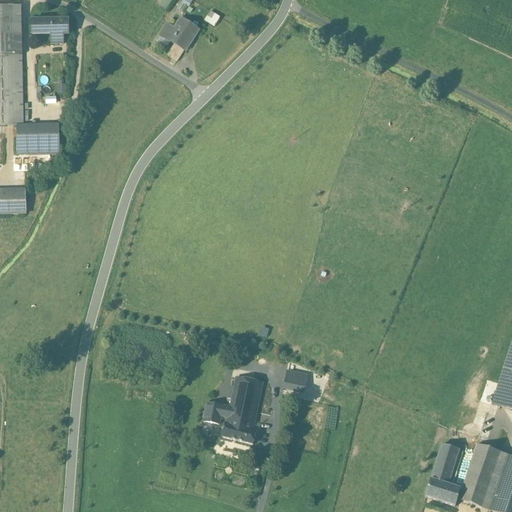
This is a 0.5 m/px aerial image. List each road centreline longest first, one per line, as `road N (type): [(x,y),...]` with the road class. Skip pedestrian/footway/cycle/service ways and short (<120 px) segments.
road 1 (tertiary): [(206,97),(132,178),(80,377),(69,511)]
road 2 (unclassified): [(511,117),(290,6)]
road 3 (residential): [(206,97),(49,0)]
road 4 (tertiary): [(290,6),(273,34),(206,97)]
